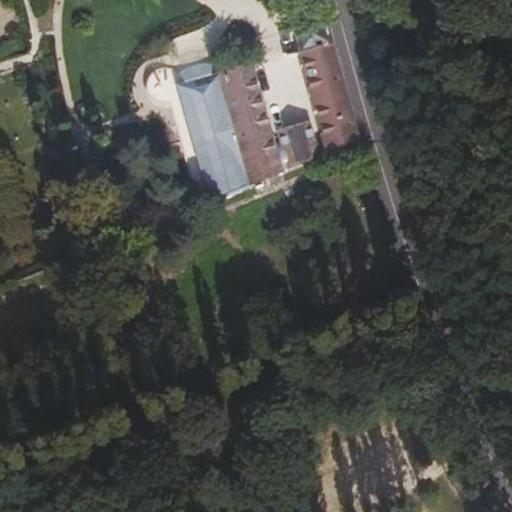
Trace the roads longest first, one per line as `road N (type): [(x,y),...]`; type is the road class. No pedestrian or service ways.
road 1 (tertiary): [(336,0),(394,230),(441,363),(511,477)]
road 2 (track): [(511,45),(371,136)]
